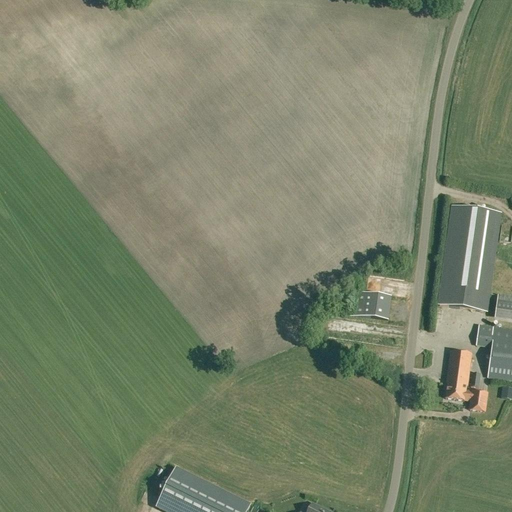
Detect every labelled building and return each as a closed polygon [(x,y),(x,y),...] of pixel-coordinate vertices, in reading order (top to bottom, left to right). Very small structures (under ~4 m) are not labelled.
[(499,215),(453,208),(440,306),(485,313),(499,215)] [(353,293),(350,316),(350,317),(385,321),(388,298),(353,293)] [(511,297),(498,296),(495,314),(511,316),(511,297)] [(511,381),(511,331),(479,327),(476,346),(492,349),(488,379),(511,381)] [(380,363),(401,366),(404,348),(382,345),(380,363)] [(447,385),(448,385),(446,400),(464,402),(465,401),(465,393),(466,387),(467,387),(471,355),(451,352),(447,385)] [(479,389),(481,375),(472,374),(470,388),(479,389)] [(471,394),(465,393),(465,401),(471,402),(470,411),(485,413),(487,395),(471,393),(471,394)] [(247,511),(250,507),(175,470),(156,507),(166,511),(247,511)]
